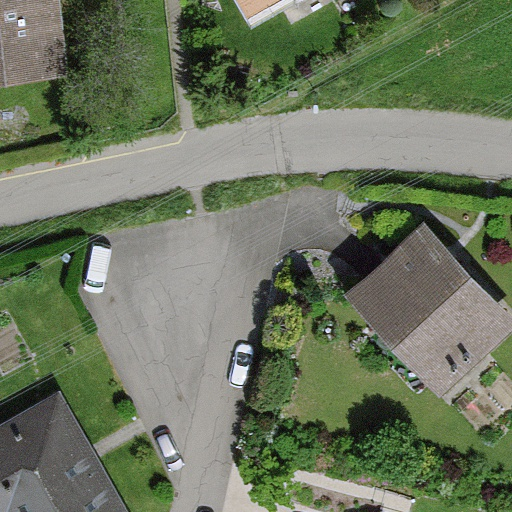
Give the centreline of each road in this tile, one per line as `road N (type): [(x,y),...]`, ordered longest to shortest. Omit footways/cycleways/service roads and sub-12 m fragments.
road 1 (residential): [(511,149),(426,136),(276,144),(0,202)]
road 2 (residential): [(195,511),(215,302)]
